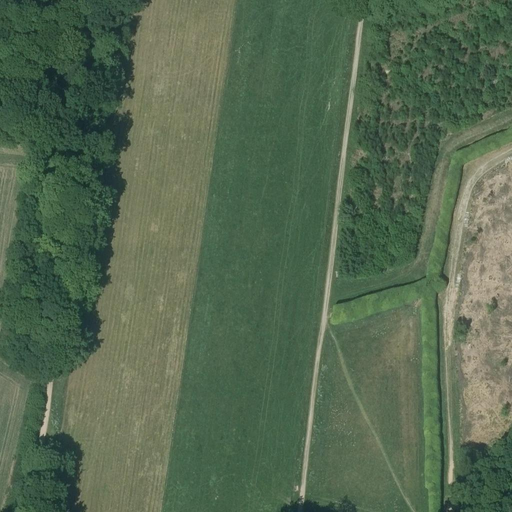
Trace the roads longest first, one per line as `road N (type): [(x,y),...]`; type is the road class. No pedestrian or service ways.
road 1 (track): [(106,0),(28,511)]
road 2 (track): [(363,0),(324,313)]
road 3 (track): [(324,313),(299,511)]
